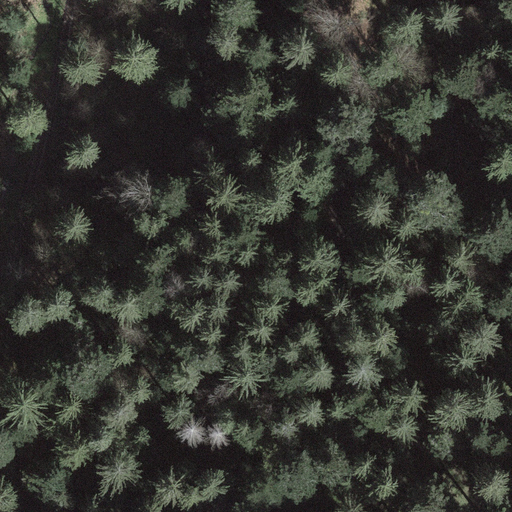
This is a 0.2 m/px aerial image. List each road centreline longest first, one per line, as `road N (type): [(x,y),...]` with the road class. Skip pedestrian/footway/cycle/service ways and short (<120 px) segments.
road 1 (track): [(313,0),(330,198),(348,274),(373,354),(462,511)]
road 2 (track): [(0,283),(48,120),(71,0)]
